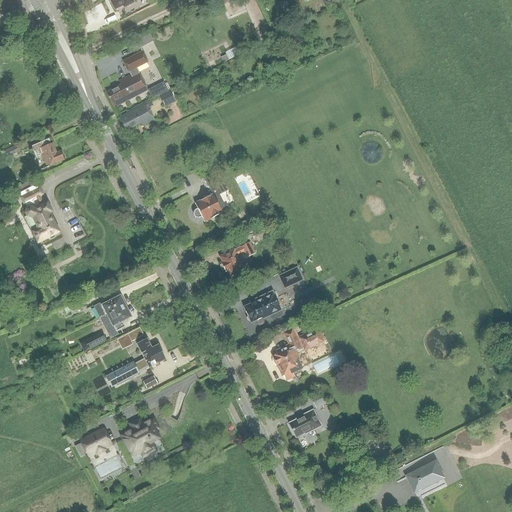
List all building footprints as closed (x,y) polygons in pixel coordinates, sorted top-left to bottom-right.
[(109,0),(114,9),(122,5),(123,7),(131,3),(129,0),(109,0)] [(238,48),(229,51),(231,58),(240,55),(238,48)] [(142,51),(122,61),(129,74),(129,73),(131,76),(118,82),(120,86),(106,93),(114,108),(148,90),(141,75),(140,76),(136,69),(148,63),(142,51)] [(49,73),(46,72),(39,75),(44,84),(49,81),(51,77),(49,73)] [(239,86),(234,75),(207,88),(212,98),(239,86)] [(164,81),(148,89),(152,98),(168,91),(164,81)] [(175,102),(170,90),(159,96),(165,107),(175,102)] [(150,101),(119,117),(126,131),(140,124),(142,127),(155,120),(149,108),(153,106),(150,101)] [(48,140),(30,147),(34,157),(40,155),(46,167),(63,160),(59,152),(55,153),(51,144),(49,145),(48,140)] [(18,144),(4,151),(7,158),(21,152),(18,144)] [(193,211),(193,214),(194,217),(196,218),(198,218),(199,218),(201,217),(204,222),(228,210),(226,205),(224,206),(218,195),(228,190),(224,183),(209,190),(211,195),(194,204),(197,209),(195,210),(193,211)] [(39,188),(21,198),(24,204),(36,198),(40,207),(35,209),(32,207),(27,210),(26,215),(27,216),(24,217),(37,243),(47,238),(50,240),(54,238),(54,234),(58,232),(48,214),(51,212),(47,203),(44,205),(40,196),(43,195),(39,188)] [(256,230),(250,218),(240,223),(245,235),(256,230)] [(271,236),(266,225),(256,230),(261,241),(271,236)] [(240,263),(247,260),(246,258),(254,254),(248,243),(234,251),(233,250),(219,257),(222,263),(220,264),(221,265),(219,266),(222,272),(224,271),(225,272),(226,271),(229,276),(243,269),(240,263)] [(302,280),(297,268),(279,277),(284,289),(302,280)] [(255,299),(256,301),(243,307),(247,316),(246,318),(247,321),(249,321),(250,323),(255,321),(256,324),(259,326),(262,324),(263,322),(262,319),(269,316),(271,319),(273,320),(281,316),(282,314),(275,298),(272,299),(269,292),(255,299)] [(93,307),(99,318),(125,305),(121,299),(120,299),(119,297),(108,302),(107,300),(93,307)] [(74,312),(85,307),(83,301),(72,305),(74,312)] [(124,327),(122,322),(129,318),(128,315),(129,315),(125,305),(99,318),(109,339),(117,335),(115,332),(124,327)] [(70,307),(64,309),(66,315),(72,312),(70,307)] [(277,355),(273,358),(273,359),(273,360),(273,361),(274,363),(275,365),(276,365),(281,375),(283,374),(286,380),(293,377),(291,373),(300,369),(296,361),(297,361),(293,351),(302,346),(304,350),(324,341),(317,328),(298,338),(293,329),(283,334),(289,345),(275,352),(277,355)] [(139,329),(128,335),(131,342),(143,336),(139,329)] [(101,331),(79,343),(84,352),(106,341),(101,331)] [(147,339),(137,345),(144,359),(134,364),(133,362),(113,373),(119,383),(139,373),(138,371),(148,366),(149,368),(165,359),(157,346),(152,349),(147,339)] [(153,377),(142,382),(146,389),(157,384),(153,377)] [(322,399),(313,404),(315,409),(325,404),(322,399)] [(298,418),(298,419),(288,424),(295,438),(304,434),(304,435),(320,426),(312,411),(298,418)] [(130,425),(133,430),(122,436),(131,454),(140,449),(141,452),(152,447),(151,443),(160,439),(155,430),(157,429),(153,420),(142,426),(139,420),(130,425)] [(103,448),(110,445),(103,430),(81,441),(89,456),(96,452),(94,448),(101,445),(103,448)] [(387,456),(365,466),(370,476),(392,465),(387,456)] [(410,475),(417,490),(446,476),(438,461),(410,475)]
